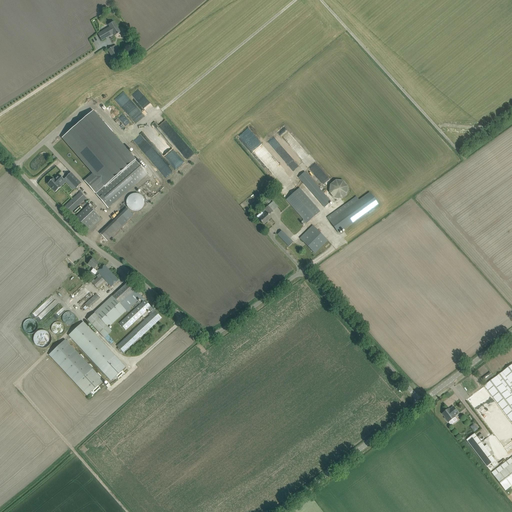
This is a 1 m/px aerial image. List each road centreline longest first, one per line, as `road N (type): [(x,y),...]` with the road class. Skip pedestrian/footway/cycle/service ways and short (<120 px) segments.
road 1 (unclassified): [(421,402),(309,272),(302,269),(206,332),(83,235),(0,148)]
road 2 (track): [(124,140),(297,0)]
road 3 (track): [(320,0),(458,151)]
road 4 (tertiary): [(275,511),(421,402)]
road 5 (unclassified): [(0,107),(103,42)]
